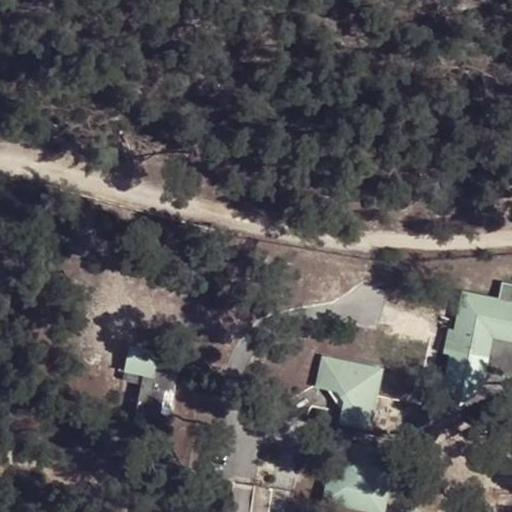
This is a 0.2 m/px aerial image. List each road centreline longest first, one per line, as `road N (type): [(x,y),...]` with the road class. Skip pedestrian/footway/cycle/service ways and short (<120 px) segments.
road 1 (track): [(511,241),(315,240),(0,165)]
road 2 (track): [(130,511),(77,480),(0,460)]
